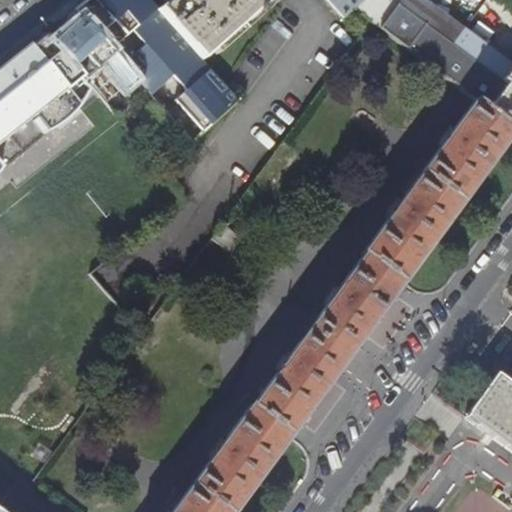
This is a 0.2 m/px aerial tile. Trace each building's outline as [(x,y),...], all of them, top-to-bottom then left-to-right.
[(237,100),(201,60),(157,11),(147,0),(85,0),(73,10),(192,142),(237,100)] [(168,0),(157,11),(201,60),(241,25),(268,0),(168,0)] [(378,30),(383,23),(399,0),(365,0),(352,11),(370,24),(378,30)] [(427,66),(434,71),(452,45),(463,30),(421,0),(399,0),(383,23),(378,30),(380,32),(405,51),(427,66)] [(487,0),(495,9),(501,4),(498,0),(487,0)] [(511,0),(498,0),(501,4),(511,17),(511,0)] [(495,9),(499,13),(501,11),(511,22),(511,17),(501,4),(495,9)] [(511,28),(511,22),(501,11),(499,13),(511,28)] [(76,22),(54,42),(85,78),(108,59),(76,22)] [(467,33),(463,30),(452,45),(434,71),(476,102),(511,128),(511,65),(510,64),(467,33)] [(80,75),(44,33),(0,68),(0,96),(21,122),(36,109),(39,112),(36,115),(47,129),(52,126),(55,124),(60,120),(64,117),(67,114),(71,111),(74,107),(76,104),(77,104),(80,100),(82,96),(85,92),(86,88),(77,77),(80,75)] [(0,138),(21,122),(0,96),(0,138)] [(231,511),(364,333),(446,221),(511,131),(511,128),(476,102),(454,132),(451,130),(440,145),(443,147),(408,195),(404,193),(393,208),(397,210),(369,248),(370,248),(345,282),(342,280),(330,296),(333,298),(292,354),(289,352),(278,367),(281,369),(254,406),(253,406),(225,443),(222,441),(211,456),(214,459),(175,511),(231,511)] [(240,239),(222,225),(210,241),(229,255),(240,239)] [(466,418),(511,451),(511,384),(498,374),(466,418)]
